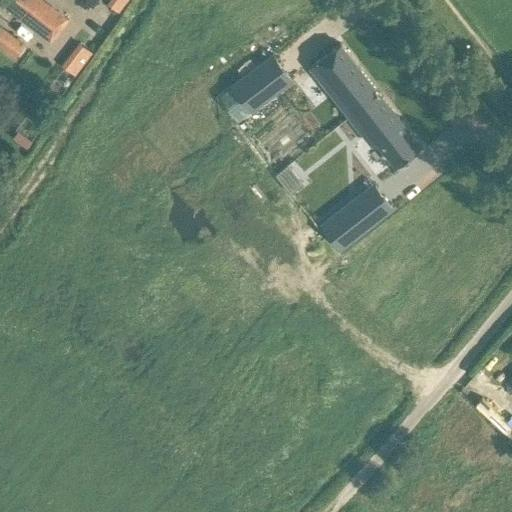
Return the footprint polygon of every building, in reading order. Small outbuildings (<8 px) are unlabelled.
[(0,0),(0,2),(48,41),(68,17),(47,0),(0,0)] [(0,42),(17,55),(26,43),(0,24),(0,42)] [(80,40),(62,63),(75,74),(93,50),(80,40)] [(351,116),(381,93),(341,42),(311,65),(351,116)] [(258,64),(232,84),(252,109),(277,89),(258,64)] [(252,109),(232,84),(220,93),(239,119),(252,109)] [(381,93),(351,116),(372,143),(377,139),(397,164),(421,144),(381,93)] [(275,171),(291,189),(303,179),(287,161),(275,171)] [(359,193),(321,223),(341,248),(379,219),(359,193)] [(204,240),(167,281),(222,332),(260,291),(204,240)] [(204,350),(209,342),(189,329),(184,337),(204,350)] [(367,345),(343,370),(369,393),(392,368),(367,345)] [(461,393),(448,403),(454,411),(435,426),(447,441),(479,416),(461,393)] [(511,466),(511,453),(488,424),(400,496),(413,511),(433,511),(484,470),(493,482),(511,466)]
